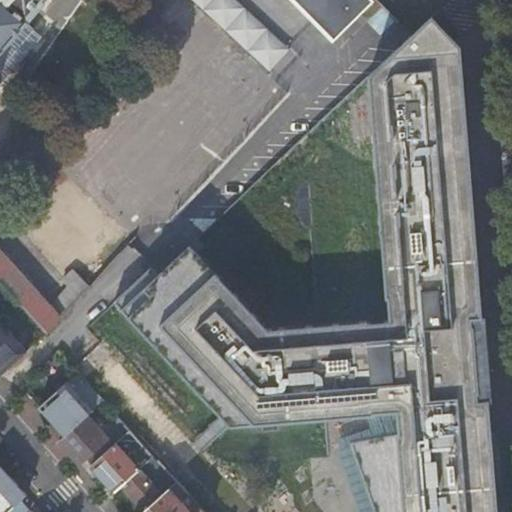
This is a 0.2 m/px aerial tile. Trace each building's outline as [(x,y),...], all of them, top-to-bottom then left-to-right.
[(0,0),(0,55),(47,0),(0,0)] [(236,0),(193,0),(266,73),(288,51),(236,0)] [(357,0),(332,0),(346,12),(357,0)] [(132,14),(124,15),(120,20),(121,28),(126,33),(133,32),(138,26),(137,19),(132,14)] [(461,49),(431,18),(412,36),(370,77),(388,321),(267,329),(189,247),(159,275),(151,268),(114,303),(230,427),(394,414),(396,434),(351,445),(374,511),(495,511),(487,401),(477,401),(474,359),(470,321),(483,318),(461,49)] [(56,55),(74,71),(107,36),(90,19),(56,55)] [(48,336),(59,323),(47,311),(0,259),(0,283),(18,304),(48,336)] [(59,323),(91,289),(74,272),(64,282),(69,287),(47,311),(59,323)] [(0,295),(12,309),(18,304),(0,283),(0,295)] [(26,353),(0,324),(0,365),(5,371),(26,353)] [(84,404),(96,394),(78,375),(66,384),(84,404)] [(64,436),(86,417),(91,412),(84,404),(66,384),(39,408),(52,422),(64,436)] [(90,466),(129,432),(120,421),(103,436),(86,417),(64,436),(63,437),(58,442),(70,456),(73,454),(76,458),(80,463),(84,459),(90,466)] [(151,460),(153,458),(129,432),(90,466),(102,480),(114,493),(121,486),(138,472),(151,460)] [(133,499),(144,511),(160,497),(167,491),(175,483),(157,462),(153,458),(151,460),(138,472),(121,486),(133,499)] [(0,511),(5,511),(26,494),(0,466),(0,511)] [(196,511),(199,509),(189,498),(180,505),(167,491),(160,497),(144,511),(142,511),(196,511)] [(20,502),(9,511),(28,511),(29,511),(20,502)]
